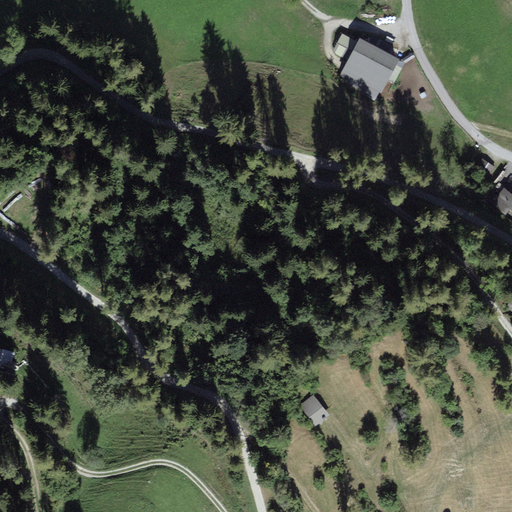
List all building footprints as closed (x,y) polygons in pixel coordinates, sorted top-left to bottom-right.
[(351,39),(340,34),(333,49),(347,56),(337,75),(372,92),(380,76),(391,81),(398,68),(388,63),(392,56),(353,36),(351,39)] [(495,168),(482,159),(475,169),(489,177),(495,168)] [(511,209),(511,189),(510,192),(502,186),(496,195),(494,193),(488,200),(502,211),(507,205),(511,209)] [(0,214),(21,216),(22,197),(10,196),(10,203),(0,202),(0,214)] [(8,351),(0,348),(0,363),(5,365),(8,351)] [(323,412),(310,396),(300,405),(313,420),(323,412)]
